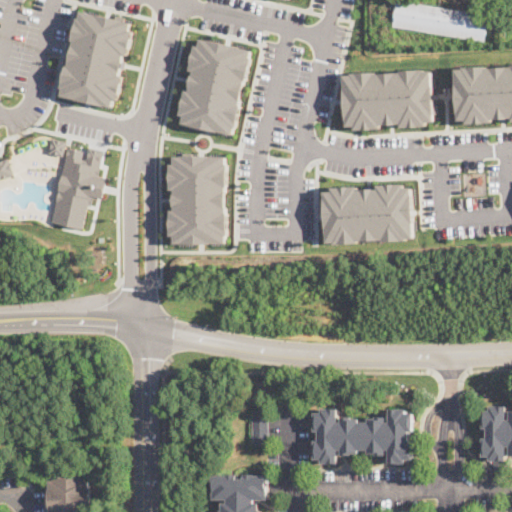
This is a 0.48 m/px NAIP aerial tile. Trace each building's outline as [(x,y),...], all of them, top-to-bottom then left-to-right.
[(398,0),(489,15),(485,41),(394,26),(398,0)] [(83,10),(65,95),(119,107),(138,22),(83,10)] [(199,36),(179,119),(235,132),(255,49),(199,36)] [(511,61),(452,64),(454,119),(511,116),(511,61)] [(335,73),(338,125),(429,121),(426,68),(335,73)] [(65,156),(51,152),(55,137),(69,141),(65,156)] [(72,142),(52,222),(84,230),(89,205),(92,205),(94,198),(98,198),(98,196),(105,197),(109,177),(100,175),(106,151),(72,142)] [(227,155),(174,155),(175,163),(171,163),(172,243),(229,242),(227,155)] [(18,174),(0,180),(0,161),(12,157),(18,174)] [(317,187),(320,241),(409,236),(406,182),(317,187)] [(511,456),(511,446),(507,447),(508,461),(492,461),(491,456),(484,457),(484,438),(488,438),(488,429),(484,428),(484,410),(492,410),(492,406),(508,406),(508,420),(511,420),(511,411),(511,456)] [(340,409),(340,422),(343,422),(343,417),(353,417),(353,419),(361,419),(361,422),(370,422),(370,419),(377,419),(377,417),(387,417),(387,422),(391,422),(391,409),(408,409),(408,413),(415,413),(415,431),(410,431),(410,442),(415,442),(415,460),(407,460),(407,463),(391,463),(391,450),(387,450),(387,456),(377,456),(377,454),(370,454),(370,450),(360,450),(360,454),(352,454),(352,455),(343,455),(343,450),(340,450),(340,464),(323,464),(323,459),(315,459),(315,441),(320,441),(320,431),(316,431),(316,413),(323,413),(323,409),(340,409)] [(270,444),(254,444),(253,411),(270,411),(270,444)] [(239,474),(239,479),(245,479),(245,475),(271,475),(272,486),(269,486),(269,499),(255,499),(255,503),(261,503),(261,510),(263,510),(263,511),(221,511),(224,511),(223,504),(229,503),(229,500),(214,500),(214,492),(215,492),(215,484),(213,484),(213,475),(229,475),(229,474),(239,474)] [(54,476),(54,511),(95,511),(95,475),(54,476)]
